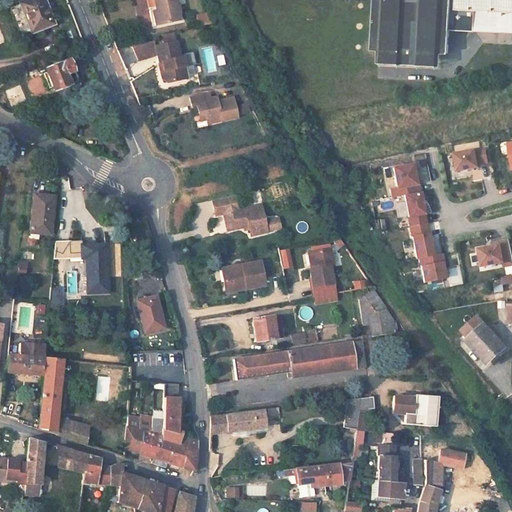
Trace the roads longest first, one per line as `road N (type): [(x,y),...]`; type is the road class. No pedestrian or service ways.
road 1 (tertiary): [(154,199),(193,366),(201,483)]
road 2 (residential): [(201,483),(0,420)]
road 3 (tertiary): [(75,0),(145,165)]
road 4 (residential): [(131,180),(0,112)]
